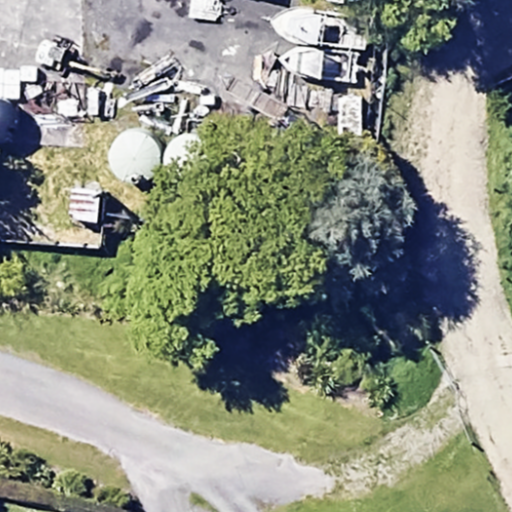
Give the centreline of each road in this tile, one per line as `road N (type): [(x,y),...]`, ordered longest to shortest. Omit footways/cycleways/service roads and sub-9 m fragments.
road 1 (track): [(503,401),(457,182),(466,65),(491,0)]
road 2 (track): [(511,420),(503,401),(343,473),(222,462)]
road 3 (residential): [(222,462),(0,388)]
